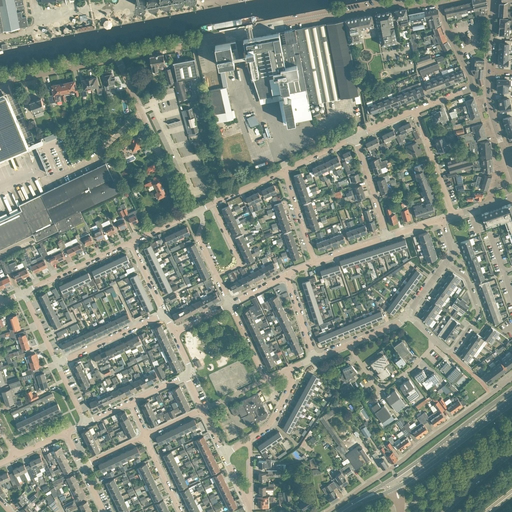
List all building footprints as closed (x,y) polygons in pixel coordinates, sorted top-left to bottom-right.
[(0,0),(0,28),(2,28),(18,25),(27,24),(22,0),(0,0)] [(485,0),(472,0),(473,2),(475,10),(487,7),(485,0)] [(499,3),(499,10),(508,11),(511,11),(511,0),(501,0),(502,2),(500,3),(499,3)] [(473,2),(465,3),(467,12),(474,11),(473,10),(475,10),(473,2)] [(465,3),(454,6),(456,15),(457,18),(460,17),(460,14),(467,12),(465,3)] [(454,6),(445,8),(447,17),(456,15),(454,6)] [(487,7),(475,10),(476,16),(476,17),(478,17),(487,17),(487,7)] [(407,15),(406,8),(394,10),(396,18),(396,19),(397,26),(398,26),(399,26),(401,26),(402,25),(402,24),(408,23),(408,24),(409,26),(412,25),(411,21),(410,21),(409,15),(407,15)] [(439,16),(437,9),(436,9),(424,11),(425,18),(422,18),(424,28),(425,30),(423,22),(429,21),(430,27),(433,26),(441,24),(439,16)] [(393,25),(392,20),(396,19),(396,18),(394,10),(391,11),(375,14),(372,15),(373,23),(377,22),(378,28),(382,27),(382,30),(378,31),(381,45),(397,42),(394,28),(390,28),(390,26),(393,25)] [(411,21),(412,25),(413,30),(424,28),(422,18),(425,18),(424,11),(419,12),(419,11),(417,11),(417,12),(415,13),(414,12),(413,12),(413,13),(409,14),(409,15),(410,21),(411,21)] [(369,29),(369,28),(374,27),(373,23),(372,15),(359,17),(345,20),(349,42),(349,43),(354,42),(358,41),(363,40),(361,30),(365,29),(366,30),(369,29)] [(499,23),(499,28),(509,28),(511,28),(511,20),(511,15),(508,15),(508,18),(500,18),(500,23),(499,23)] [(341,99),(341,98),(359,95),(358,90),(349,42),(345,20),(296,29),(310,103),(318,102),(318,103),(325,102),(324,101),(327,100),(329,100),(330,101),(337,100),(336,99),(338,99),(338,100),(341,99)] [(434,36),(444,33),(441,25),(433,28),(435,33),(423,37),(425,40),(432,38),(435,37),(434,36)] [(499,28),(499,35),(506,35),(506,36),(511,36),(511,33),(510,34),(508,34),(509,28),(499,28)] [(299,48),(296,34),(295,29),(244,39),(244,44),(253,77),(260,98),(261,104),(279,100),(284,123),(312,118),(309,102),(299,48)] [(439,43),(447,40),(444,33),(434,36),(435,37),(432,38),(433,41),(438,40),(438,41),(439,43)] [(239,61),(237,45),(236,40),(215,44),(223,87),(208,90),(209,95),(215,122),(226,120),(234,119),(227,87),(228,87),(224,64),(235,62),(239,61)] [(499,45),(499,48),(511,49),(511,40),(506,40),(505,40),(505,43),(499,43),(499,44),(499,45)] [(447,50),(451,47),(447,41),(444,42),(440,43),(436,46),(437,49),(435,49),(436,53),(439,52),(443,51),(447,50)] [(417,49),(413,50),(415,57),(420,56),(419,53),(421,53),(420,49),(417,49)] [(163,54),(150,56),(153,75),(159,73),(158,66),(165,64),(163,54)] [(418,64),(431,59),(430,54),(416,59),(418,64)] [(174,62),(174,63),(177,80),(182,79),(198,76),(194,59),(174,62)] [(471,59),(471,69),(483,70),(484,60),(471,59)] [(498,59),(498,65),(504,65),(503,68),(504,68),(505,68),(510,69),(511,60),(498,59)] [(462,69),(460,65),(453,68),(454,70),(454,69),(458,80),(465,78),(462,69)] [(170,68),(165,70),(169,85),(173,84),(173,82),(174,82),(174,81),(172,75),(172,74),(170,68)] [(452,83),(458,80),(454,69),(454,70),(448,72),(452,83)] [(471,69),(475,77),(478,77),(480,85),(483,84),(482,78),(483,77),(483,70),(471,69)] [(110,90),(110,89),(115,88),(114,80),(115,79),(114,77),(113,77),(112,70),(105,72),(105,75),(103,75),(105,85),(109,85),(110,90)] [(446,85),(452,83),(448,72),(442,74),(446,85)] [(440,87),(446,85),(442,74),(436,76),(440,87)] [(434,90),(440,87),(436,76),(430,79),(434,90)] [(497,79),(497,85),(511,85),(511,76),(507,76),(502,76),(502,79),(497,79)] [(103,92),(102,92),(102,87),(99,87),(96,77),(94,77),(89,78),(91,88),(96,87),(98,93),(103,92)] [(86,88),(91,88),(89,78),(85,79),(82,80),(84,88),(81,88),(82,96),(87,95),(86,88)] [(179,100),(183,99),(187,98),(182,79),(177,80),(175,81),(178,92),(177,92),(179,100)] [(428,92),(434,90),(430,79),(424,81),(428,92)] [(79,95),(79,94),(78,90),(76,90),(75,81),(67,82),(68,82),(70,94),(75,93),(75,96),(79,95)] [(65,95),(70,94),(68,82),(61,84),(59,84),(63,101),(66,100),(65,95)] [(425,93),(423,89),(420,82),(418,83),(418,85),(419,87),(415,88),(418,96),(425,93)] [(63,101),(59,84),(52,85),(54,94),(47,95),(50,103),(63,101)] [(414,84),(407,87),(411,98),(418,96),(415,88),(414,84)] [(496,86),(496,90),(497,90),(497,91),(504,91),(504,95),(510,94),(510,91),(508,91),(508,86),(511,86),(511,85),(497,85),(497,86),(496,86)] [(401,89),(400,89),(399,86),(398,87),(399,90),(399,92),(399,94),(396,96),(398,103),(405,101),(402,93),(401,89)] [(163,112),(180,108),(174,87),(162,90),(164,97),(167,96),(168,99),(162,101),(162,102),(160,102),(163,112)] [(405,101),(411,98),(407,87),(405,88),(405,90),(406,92),(402,93),(405,101)] [(398,103),(396,96),(394,92),(392,92),(392,93),(392,95),(393,97),(389,98),(392,106),(398,103)] [(0,158),(26,147),(27,149),(37,145),(36,142),(35,142),(27,145),(17,120),(6,93),(0,94),(0,158)] [(149,100),(156,98),(154,93),(147,95),(147,96),(142,98),(144,103),(149,102),(149,100)] [(392,106),(389,98),(388,94),(386,95),(386,97),(386,99),(382,101),(385,108),(392,106)] [(504,98),(498,99),(499,105),(511,102),(511,101),(511,97),(510,94),(504,95),(504,97),(504,98)] [(385,108),(382,101),(381,97),(379,97),(379,98),(379,100),(380,102),(376,103),(379,111),(385,108)] [(467,104),(456,108),(456,110),(476,104),(475,103),(474,97),(466,100),(467,104)] [(45,107),(43,102),(41,98),(30,102),(33,111),(34,111),(34,113),(46,109),(46,107),(45,107)] [(379,111),(376,103),(374,99),(372,100),(373,100),(372,102),(373,104),(366,107),(368,115),(379,111)] [(202,109),(201,107),(200,102),(195,104),(196,108),(193,109),(196,119),(196,120),(199,119),(199,117),(203,115),(203,114),(205,114),(204,109),(202,109)] [(511,102),(499,105),(500,111),(501,111),(506,110),(507,113),(511,112),(511,102)] [(476,104),(456,110),(457,113),(464,110),(465,114),(478,110),(476,106),(476,104)] [(200,133),(196,120),(196,119),(193,109),(193,107),(186,109),(182,111),(182,110),(181,111),(188,133),(189,138),(189,136),(196,134),(200,133)] [(463,115),(460,116),(460,118),(464,117),(469,116),(470,119),(472,119),(480,116),(479,112),(478,110),(465,114),(463,115)] [(150,113),(159,135),(163,133),(154,111),(150,113)] [(432,115),(431,115),(434,123),(438,121),(440,120),(442,125),(449,122),(445,112),(441,113),(440,111),(436,112),(436,111),(431,112),(432,115)] [(508,117),(503,118),(504,120),(503,121),(505,124),(511,121),(511,112),(507,113),(508,117)] [(254,114),(246,118),(250,126),(259,123),(254,114)] [(407,131),(408,131),(412,128),(410,122),(404,125),(407,131)] [(458,139),(454,141),(456,146),(460,145),(461,148),(467,146),(466,142),(473,140),(475,140),(481,138),(486,137),(482,122),(482,123),(478,124),(465,127),(466,132),(471,131),(471,132),(457,135),(458,139)] [(455,125),(452,125),(455,135),(464,133),(462,123),(455,125)] [(404,132),(407,131),(404,125),(399,127),(401,133),(398,134),(401,139),(402,141),(403,143),(404,143),(407,142),(407,141),(406,142),(404,138),(405,138),(404,136),(406,135),(404,132)] [(113,131),(110,127),(109,126),(101,130),(104,133),(107,136),(113,131)] [(396,136),(395,135),(393,130),(388,133),(391,139),(396,136)] [(440,137),(435,139),(437,145),(448,141),(450,140),(451,139),(450,137),(448,136),(447,137),(445,132),(439,134),(440,137)] [(385,141),(391,139),(388,133),(382,135),(385,141)] [(133,150),(139,147),(143,145),(141,141),(139,141),(138,138),(135,139),(134,137),(128,140),(129,140),(120,144),(122,149),(123,149),(126,147),(131,145),(133,150)] [(374,146),(380,144),(377,138),(371,140),(374,146)] [(376,150),(374,146),(371,140),(366,143),(369,149),(370,148),(372,152),(369,153),(370,156),(377,153),(376,150)] [(448,141),(437,145),(439,151),(444,149),(445,152),(451,150),(450,147),(447,148),(446,142),(448,141)] [(475,142),(470,143),(470,149),(470,150),(476,149),(476,151),(472,152),(472,156),(480,156),(480,158),(480,159),(481,159),(481,158),(492,158),(492,155),(491,148),(491,142),(490,141),(489,141),(485,141),(475,142)] [(413,155),(417,154),(422,152),(420,148),(418,148),(417,146),(418,145),(416,142),(406,146),(408,152),(411,151),(413,155)] [(343,154),(346,159),(352,156),(349,151),(343,154)] [(452,160),(447,162),(449,167),(464,162),(465,162),(472,160),(472,159),(471,155),(460,157),(458,158),(452,160)] [(341,163),(340,161),(337,156),(331,159),(335,166),(341,163)] [(386,160),(381,161),(380,158),(371,161),(373,167),(387,163),(389,162),(388,159),(386,160)] [(464,162),(449,167),(450,173),(452,172),(456,171),(471,167),(472,167),(482,166),(492,165),(492,163),(492,158),(481,158),(481,159),(480,159),(472,160),(465,162),(464,162)] [(328,169),(329,169),(335,166),(331,159),(325,162),(328,169)] [(322,172),(328,170),(328,169),(325,162),(318,165),(322,172)] [(80,210),(84,209),(122,190),(119,183),(116,184),(106,163),(20,204),(22,209),(0,219),(0,248),(33,233),(37,240),(58,230),(60,233),(85,220),(80,210)] [(381,168),(383,167),(388,166),(387,163),(373,167),(375,174),(382,172),(381,168)] [(425,176),(423,170),(427,169),(424,163),(414,166),(416,172),(415,173),(417,179),(418,179),(420,184),(423,190),(421,191),(424,197),(425,196),(427,202),(438,198),(435,192),(431,194),(429,188),(433,187),(432,183),(430,183),(429,181),(428,179),(430,179),(429,174),(425,176)] [(145,168),(147,174),(156,170),(154,164),(145,168)] [(316,175),(322,172),(318,165),(312,168),(316,175)] [(128,169),(122,172),(123,172),(121,173),(123,177),(130,173),(128,169)] [(350,183),(355,181),(360,180),(358,173),(355,174),(353,170),(350,171),(347,172),(350,183)] [(303,179),(303,178),(301,173),(294,175),(296,182),(303,179)] [(395,181),(394,178),(390,180),(388,174),(387,174),(379,177),(379,179),(377,180),(379,186),(387,184),(391,183),(395,181)] [(150,190),(156,187),(158,191),(156,192),(158,198),(166,194),(157,175),(153,177),(154,179),(144,184),(146,188),(146,187),(148,186),(150,190)] [(488,176),(484,175),(483,177),(478,176),(476,180),(489,184),(492,176),(488,175),(488,176)] [(298,188),(306,186),(303,179),(296,182),(298,188)] [(488,190),(489,184),(476,180),(476,181),(471,182),(471,185),(480,187),(488,190)] [(268,187),(271,194),(277,192),(274,184),(268,187)] [(381,193),(386,191),(389,190),(387,184),(379,186),(381,193)] [(344,197),(363,191),(361,185),(352,188),(353,191),(346,193),(343,194),(344,197)] [(300,195),(308,192),(306,186),(298,188),(300,195)] [(265,197),(271,194),(268,187),(262,190),(265,197)] [(342,197),(340,191),(334,193),(336,199),(342,197)] [(358,200),(361,199),(365,197),(363,191),(344,197),(345,200),(353,197),(357,196),(358,200)] [(255,202),(261,199),(258,192),(252,195),(255,202)] [(303,202),(307,200),(310,199),(308,192),(300,195),(303,202)] [(473,192),(473,197),(467,197),(466,201),(477,201),(477,200),(481,200),(481,197),(483,197),(483,192),(474,192),(473,192)] [(255,202),(252,195),(246,197),(249,204),(253,203),(254,206),(257,205),(255,202)] [(276,211),(284,208),(282,202),(274,204),(276,211)] [(306,210),(313,208),(311,202),(303,204),(306,210)] [(429,214),(429,212),(435,211),(434,209),(436,208),(434,202),(426,205),(426,206),(421,208),(419,204),(413,206),(416,216),(422,215),(423,216),(429,214)] [(505,220),(509,233),(510,232),(511,231),(511,202),(504,206),(482,214),(486,227),(505,220)] [(404,207),(403,203),(399,204),(401,208),(401,210),(404,221),(411,220),(407,207),(404,208),(404,207)] [(231,209),(229,205),(222,209),(225,215),(232,211),(235,210),(234,207),(231,209)] [(278,218),(286,215),(284,208),(276,211),(278,218)] [(308,217),(315,215),(313,208),(306,210),(308,217)] [(369,210),(368,208),(364,209),(365,211),(368,222),(367,223),(368,226),(369,226),(370,230),(376,228),(374,221),(372,221),(369,210)] [(397,222),(395,217),(394,214),(392,215),(390,208),(386,209),(390,224),(397,222)] [(228,221),(235,218),(233,214),(232,211),(225,215),(228,221)] [(139,221),(136,216),(134,212),(128,215),(132,224),(139,221)] [(281,224),(288,222),(286,215),(278,218),(281,224)] [(310,224),(318,222),(315,215),(308,217),(310,224)] [(127,226),(125,221),(123,217),(120,219),(114,221),(116,225),(118,224),(121,229),(127,226)] [(231,228),(238,224),(235,218),(228,221),(231,228)] [(91,230),(88,223),(87,223),(86,221),(83,222),(88,232),(91,230)] [(103,226),(101,222),(96,224),(99,228),(97,229),(94,231),(98,240),(105,237),(102,230),(104,229),(103,226)] [(116,231),(114,227),(112,222),(103,226),(104,229),(105,231),(107,229),(109,234),(116,231)] [(283,231),(286,230),(290,228),(288,222),(281,224),(283,231)] [(312,230),(317,229),(320,228),(318,222),(310,224),(312,230)] [(241,230),(239,227),(243,226),(242,223),(238,224),(231,228),(234,234),(241,230)] [(367,232),(366,228),(365,225),(358,227),(361,235),(367,232)] [(184,236),(190,233),(187,226),(181,229),(184,236)] [(355,237),(361,235),(358,227),(352,229),(355,237)] [(186,238),(184,236),(181,229),(176,231),(179,238),(181,237),(183,240),(186,238)] [(349,239),(355,237),(352,229),(346,232),(349,239)] [(174,241),(179,238),(176,231),(170,234),(174,241)] [(286,239),(293,237),(291,231),(284,233),(286,239)] [(429,236),(428,232),(419,235),(421,240),(421,243),(423,247),(432,244),(431,241),(432,241),(430,236),(429,236)] [(83,242),(80,237),(78,233),(75,235),(77,239),(75,242),(72,243),(73,246),(76,252),(83,249),(80,243),(83,242)] [(93,242),(91,237),(89,233),(80,237),(83,242),(85,241),(87,245),(93,242)] [(339,243),(345,241),(342,233),(336,235),(339,243)] [(168,243),(174,241),(170,234),(165,236),(168,243)] [(238,244),(249,239),(248,236),(244,237),(243,234),(235,238),(238,244)] [(333,245),(339,243),(336,235),(330,238),(333,245)] [(288,246),(296,244),(293,237),(286,239),(288,246)] [(45,241),(49,239),(48,238),(39,242),(43,250),(43,251),(46,258),(49,256),(52,264),(59,261),(56,254),(54,252),(52,253),(48,254),(43,242),(45,241)] [(325,248),(333,245),(330,238),(323,240),(325,248)] [(63,240),(62,239),(60,240),(61,241),(60,241),(65,250),(67,249),(70,255),(76,252),(73,246),(72,243),(66,246),(63,240)] [(248,247),(247,243),(250,241),(249,239),(238,244),(241,250),(248,247)] [(408,250),(405,239),(399,241),(401,248),(404,247),(406,251),(408,250)] [(463,248),(472,245),(470,239),(461,242),(463,248)] [(323,240),(320,241),(316,243),(319,250),(325,248),(323,240)] [(62,251),(65,250),(60,241),(58,243),(61,249),(57,250),(57,251),(54,252),(56,254),(59,261),(65,258),(62,251)] [(158,245),(156,241),(150,243),(150,245),(144,248),(147,254),(154,250),(152,247),(158,245)] [(401,248),(399,241),(393,243),(395,250),(396,250),(399,249),(400,253),(403,252),(401,248)] [(191,252),(197,248),(195,243),(186,247),(188,250),(189,249),(191,252)] [(395,250),(393,243),(387,245),(389,252),(390,252),(393,251),(394,254),(397,254),(396,250),(395,250)] [(290,253),(298,251),(296,244),(288,246),(290,253)] [(433,249),(433,248),(432,244),(423,247),(423,249),(425,254),(426,256),(427,261),(428,264),(430,263),(430,262),(434,261),(433,260),(436,259),(435,254),(436,254),(435,249),(433,249)] [(389,252),(387,245),(381,247),(384,254),(387,253),(388,256),(391,255),(390,252),(389,252)] [(472,245),(463,248),(465,254),(474,250),(472,245)] [(244,257),(252,253),(248,247),(241,250),(244,257)] [(384,254),(381,247),(376,248),(378,256),(381,255),(382,258),(385,257),(384,254)] [(41,269),(38,263),(36,258),(31,260),(26,248),(22,250),(24,255),(25,259),(28,265),(31,264),(34,272),(41,269)] [(157,248),(154,250),(147,254),(149,259),(156,256),(155,253),(158,251),(157,248)] [(192,258),(200,254),(197,248),(191,252),(192,254),(190,255),(192,258)] [(378,256),(376,248),(370,250),(372,258),(372,257),(372,258),(375,257),(376,260),(379,259),(378,256)] [(372,258),(370,250),(364,252),(366,259),(369,258),(371,262),(373,261),(372,258),(372,257),(372,258)] [(474,250),(465,254),(467,259),(468,259),(476,256),(474,250)] [(44,259),(46,258),(43,251),(41,253),(42,254),(38,256),(40,259),(39,259),(40,261),(38,263),(41,269),(47,266),(44,259)] [(290,253),(291,255),(292,259),(300,257),(298,251),(290,253)] [(366,259),(364,252),(358,254),(360,261),(361,261),(364,260),(365,264),(368,263),(366,259)] [(247,263),(252,261),(254,259),(252,253),(244,257),(247,263)] [(126,254),(120,257),(124,264),(127,263),(130,268),(134,266),(131,260),(129,261),(126,254)] [(159,254),(156,256),(149,259),(152,265),(159,262),(159,261),(157,258),(161,257),(159,254)] [(196,262),(202,259),(200,254),(192,258),(193,261),(194,260),(196,262)] [(360,261),(358,254),(352,256),(354,263),(355,263),(358,262),(359,266),(362,265),(361,261),(360,261)] [(23,277),(29,274),(26,268),(29,267),(28,265),(25,259),(24,255),(21,256),(23,260),(22,261),(23,262),(17,265),(23,277)] [(273,262),(270,263),(269,261),(270,261),(267,255),(264,257),(271,272),(277,269),(276,269),(280,267),(277,262),(274,264),(273,262)] [(476,256),(468,259),(470,265),(479,261),(476,255),(476,256)] [(354,263),(352,256),(346,258),(348,265),(349,265),(352,264),(353,268),(356,267),(355,263),(354,263)] [(124,264),(120,257),(115,260),(118,267),(118,266),(121,265),(123,268),(126,267),(124,264)] [(266,275),(271,272),(264,257),(261,259),(264,263),(261,265),(262,268),(266,275)] [(348,265),(346,258),(340,260),(342,267),(346,266),(347,270),(350,269),(349,265),(348,265)] [(197,269),(205,265),(202,259),(196,262),(197,265),(195,266),(197,269)] [(118,267),(115,260),(109,262),(112,269),(116,268),(117,271),(120,270),(118,266),(118,267)] [(162,260),(159,261),(159,262),(152,265),(155,270),(162,267),(160,264),(163,262),(162,260)] [(479,261),(470,265),(472,270),(481,267),(479,261)] [(112,269),(109,262),(104,265),(107,272),(108,275),(111,274),(109,271),(112,269)] [(23,277),(17,265),(17,264),(10,267),(9,264),(7,265),(9,271),(12,270),(17,280),(23,277)] [(261,278),(254,265),(253,264),(251,265),(255,272),(251,274),(255,280),(261,278)] [(262,268),(259,269),(256,264),(254,265),(261,278),(266,275),(262,268)] [(342,275),(339,264),(332,266),(335,273),(338,272),(339,276),(342,275)] [(107,272),(104,265),(98,268),(101,274),(101,275),(103,278),(105,277),(104,273),(107,272)] [(201,273),(208,270),(205,265),(197,269),(198,272),(200,271),(201,273)] [(335,273),(332,266),(327,268),(329,275),(332,274),(333,278),(336,277),(335,273)] [(163,270),(162,267),(155,270),(157,276),(164,273),(168,271),(166,269),(163,270)] [(250,283),(242,269),(241,267),(239,268),(244,277),(241,279),(245,286),(250,283)] [(419,279),(423,274),(414,267),(412,269),(415,271),(413,274),(419,279)] [(481,267),(472,270),(474,276),(483,273),(481,267)] [(101,274),(98,268),(92,270),(95,277),(94,277),(97,283),(101,282),(98,276),(101,275),(101,274)] [(255,280),(251,274),(248,275),(245,268),(242,269),(250,283),(255,280)] [(329,275),(327,268),(320,270),(323,277),(327,276),(328,280),(330,279),(329,275)] [(202,280),(210,276),(208,270),(201,273),(202,276),(200,277),(202,280)] [(239,275),(237,277),(233,271),(231,272),(240,289),(245,286),(241,279),(239,275)] [(88,272),(82,275),(85,282),(86,282),(89,280),(91,286),(95,284),(92,278),(91,279),(88,272)] [(234,292),(240,289),(231,272),(228,273),(233,283),(228,285),(231,290),(232,289),(234,292)] [(419,279),(413,274),(410,272),(408,274),(411,276),(409,279),(410,279),(409,279),(415,284),(419,279)] [(457,284),(457,283),(461,278),(453,272),(450,276),(449,275),(447,277),(457,284)] [(166,276),(164,273),(157,276),(160,281),(167,278),(167,279),(170,277),(169,274),(166,276)] [(483,273),(474,276),(476,282),(485,279),(483,273)] [(12,283),(9,278),(7,274),(1,277),(2,279),(5,286),(12,283)] [(130,275),(124,278),(126,282),(132,280),(133,283),(140,280),(137,274),(131,277),(130,275)] [(85,282),(82,275),(77,278),(80,285),(80,284),(83,283),(85,286),(87,285),(86,282),(85,282)] [(310,283),(316,281),(315,276),(308,278),(309,280),(302,282),(304,288),(311,286),(310,283)] [(415,284),(409,279),(410,279),(409,279),(406,277),(405,279),(408,281),(406,284),(412,289),(415,284)] [(453,290),(456,285),(457,284),(447,277),(446,279),(447,280),(445,284),(453,290)] [(80,285),(77,278),(71,280),(74,287),(78,286),(79,289),(82,288),(80,284),(80,285)] [(168,281),(167,279),(167,278),(160,281),(163,287),(170,284),(173,283),(172,280),(168,281)] [(74,287),(71,280),(66,283),(69,290),(68,290),(70,293),(73,292),(71,289),(74,287)] [(143,285),(140,280),(133,283),(130,284),(131,287),(134,285),(136,288),(143,285)] [(491,288),(491,287),(489,281),(479,285),(481,289),(479,289),(480,292),(491,288)] [(412,289),(406,284),(403,282),(401,284),(404,286),(402,289),(408,294),(412,289)] [(69,290),(66,283),(60,286),(63,292),(61,293),(64,299),(68,297),(66,291),(68,290),(69,290)] [(171,287),(170,284),(163,287),(165,293),(172,290),(172,291),(178,288),(177,284),(171,287)] [(313,291),(312,288),(316,287),(315,284),(311,286),(304,288),(306,294),(313,292),(313,291)] [(449,295),(453,290),(445,284),(442,287),(441,286),(439,288),(449,295)] [(145,291),(143,285),(136,288),(132,290),(134,292),(137,291),(138,294),(145,291)] [(408,294),(402,289),(399,287),(397,289),(400,291),(398,294),(404,298),(408,294)] [(445,301),(448,296),(449,295),(439,288),(438,290),(439,292),(437,295),(445,301)] [(491,288),(480,292),(481,295),(482,294),(484,298),(493,294),(491,289),(491,288)] [(210,295),(208,291),(208,289),(205,290),(207,294),(206,294),(207,296),(205,297),(209,305),(214,302),(210,295)] [(216,292),(213,293),(212,289),(208,291),(210,295),(214,302),(216,301),(216,302),(221,300),(219,296),(218,296),(216,292)] [(315,297),(314,294),(318,293),(317,290),(313,291),(313,292),(306,294),(308,300),(315,298),(315,297)] [(47,295),(49,294),(47,291),(39,295),(42,301),(48,298),(47,295)] [(148,296),(145,291),(138,294),(140,297),(137,299),(138,301),(141,300),(141,299),(148,296)] [(205,297),(202,299),(198,291),(195,292),(203,307),(209,305),(205,297)] [(198,310),(203,307),(195,292),(193,294),(197,301),(194,303),(198,310)] [(404,298),(398,294),(395,292),(394,294),(397,296),(395,299),(401,303),(404,298)] [(493,294),(484,298),(485,302),(483,302),(484,305),(496,301),(495,300),(493,294)] [(193,313),(189,306),(188,304),(186,300),(183,295),(181,296),(187,307),(184,308),(187,316),(193,313)] [(445,301),(437,295),(434,298),(433,297),(431,300),(432,301),(432,300),(441,306),(445,301)] [(135,298),(134,296),(126,300),(127,303),(128,305),(131,304),(130,302),(129,301),(135,298)] [(151,302),(148,296),(141,299),(141,300),(143,303),(139,304),(141,307),(144,305),(151,302)] [(174,303),(173,301),(170,296),(165,299),(166,302),(169,300),(171,304),(174,303)] [(272,305),(280,301),(277,296),(270,299),(271,302),(266,305),(265,302),(261,303),(263,309),(266,308),(272,305)] [(317,303),(316,300),(320,299),(319,296),(315,297),(315,298),(308,300),(310,306),(317,304),(317,303)] [(75,302),(73,298),(72,297),(70,298),(71,301),(66,303),(67,305),(75,302)] [(401,303),(395,299),(392,297),(390,299),(393,301),(391,304),(397,308),(401,303)] [(44,306),(53,302),(51,300),(49,300),(48,298),(42,301),(44,306)] [(451,306),(456,309),(457,310),(464,300),(462,299),(461,300),(457,298),(451,306)] [(442,307),(441,306),(432,300),(432,301),(431,303),(432,304),(430,307),(438,313),(441,308),(442,307)] [(457,310),(458,311),(463,314),(469,306),(465,303),(466,302),(464,300),(457,310)] [(274,310),(282,307),(280,301),(272,305),(266,308),(266,309),(268,309),(268,310),(273,307),(274,310)] [(498,307),(496,302),(496,301),(484,305),(485,308),(487,307),(488,311),(498,307)] [(47,312),(53,309),(52,306),(54,305),(53,302),(44,306),(47,312)] [(153,308),(151,302),(144,305),(145,308),(140,311),(140,312),(142,315),(148,312),(147,311),(153,308)] [(319,309),(318,306),(322,305),(321,302),(317,303),(317,304),(310,306),(312,311),(319,309)] [(193,313),(198,310),(194,303),(189,306),(193,313)] [(397,308),(391,304),(389,307),(384,303),(381,307),(386,311),(387,310),(393,314),(397,308)] [(187,316),(184,308),(182,305),(177,308),(178,311),(182,319),(187,316)] [(245,318),(259,311),(261,310),(259,305),(255,306),(256,309),(251,312),(250,309),(242,312),(245,318)] [(277,316),(285,312),(282,307),(274,310),(273,311),(272,311),(274,314),(271,316),(272,318),(275,317),(277,316)] [(384,317),(380,307),(377,308),(378,311),(375,313),(378,320),(384,317)] [(434,319),(434,318),(438,313),(430,307),(427,310),(426,309),(424,312),(434,319)] [(498,307),(488,311),(490,315),(488,315),(489,318),(500,314),(500,313),(498,307)] [(177,321),(182,319),(178,311),(177,308),(174,309),(176,313),(173,314),(177,321)] [(321,315),(320,312),(323,311),(322,308),(319,309),(312,311),(314,317),(321,315),(320,315),(321,315)] [(49,317),(58,313),(56,310),(55,311),(53,309),(47,312),(49,317)] [(378,320),(375,313),(374,309),(371,310),(373,314),(370,315),(373,322),(378,320)] [(131,320),(129,315),(127,311),(121,314),(125,322),(131,320)] [(259,314),(258,313),(259,312),(259,311),(245,318),(247,323),(255,320),(253,317),(259,314)] [(280,321),(287,318),(285,312),(277,316),(280,321)] [(373,322),(370,315),(368,312),(365,313),(367,316),(364,317),(367,324),(373,322)] [(428,326),(429,325),(433,319),(434,319),(424,312),(423,314),(424,315),(421,318),(426,322),(425,323),(428,326)] [(52,323),(59,319),(57,317),(59,316),(58,313),(49,317),(52,323)] [(120,325),(125,322),(121,314),(116,316),(120,325)] [(323,321),(322,318),(325,317),(324,314),(321,315),(320,315),(321,315),(314,317),(316,324),(323,321)] [(367,324),(364,317),(362,314),(360,315),(361,319),(358,320),(361,327),(367,324)] [(503,321),(501,315),(500,314),(489,318),(490,321),(492,320),(493,324),(503,321)] [(9,324),(11,324),(19,321),(16,315),(7,318),(9,324)] [(114,327),(120,325),(116,316),(113,318),(110,319),(114,327)] [(361,327),(358,320),(357,316),(354,318),(355,321),(353,322),(353,323),(355,329),(361,327)] [(451,317),(447,322),(446,322),(455,328),(457,325),(459,326),(460,324),(451,317)] [(262,320),(259,321),(258,318),(255,320),(247,323),(250,329),(259,324),(263,322),(264,322),(267,321),(266,320),(262,321),(262,320)] [(277,329),(290,323),(287,318),(280,321),(281,324),(276,327),(277,329)] [(55,328),(63,324),(62,321),(60,322),(59,319),(52,323),(55,328)] [(109,330),(114,327),(110,319),(108,320),(105,322),(109,330)] [(355,329),(353,323),(353,322),(351,319),(348,320),(350,323),(349,324),(347,325),(350,332),(355,329)] [(10,331),(16,329),(21,328),(19,321),(11,324),(13,328),(9,328),(10,331)] [(350,332),(347,325),(345,321),(343,322),(344,326),(341,327),(344,334),(350,332)] [(103,333),(109,330),(105,322),(102,323),(103,325),(100,326),(103,333)] [(328,328),(327,325),(326,322),(320,325),(322,331),(326,329),(328,328)] [(455,328),(446,322),(446,323),(442,328),(452,335),(454,333),(452,332),(455,328)] [(285,332),(293,328),(290,323),(277,329),(276,329),(277,332),(281,330),(283,333),(285,332)] [(344,334),(341,327),(340,323),(337,325),(338,328),(335,329),(336,330),(335,330),(338,336),(344,334)] [(153,335),(164,330),(161,324),(154,328),(155,331),(150,334),(151,336),(153,335)] [(252,334),(260,331),(258,327),(260,327),(259,324),(250,329),(252,334)] [(103,333),(100,326),(98,327),(97,325),(94,327),(98,335),(103,333)] [(338,336),(335,330),(336,330),(335,329),(334,326),(331,327),(333,330),(330,332),(333,339),(338,336)] [(93,338),(98,335),(94,327),(91,328),(92,330),(89,331),(93,338)] [(495,338),(496,338),(500,333),(491,327),(489,330),(487,329),(486,331),(495,338)] [(279,342),(295,334),(293,328),(285,332),(286,335),(281,337),(281,338),(278,339),(279,342)] [(330,332),(328,328),(326,329),(327,333),(324,334),(327,341),(333,339),(330,332)] [(452,335),(442,328),(439,333),(437,335),(441,338),(442,337),(446,340),(449,336),(451,337),(452,335)] [(159,339),(166,335),(164,330),(153,335),(154,338),(157,336),(159,339)] [(327,341),(324,334),(321,336),(318,330),(314,332),(317,338),(318,337),(321,344),(327,341)] [(93,338),(89,331),(87,332),(86,331),(83,332),(87,340),(93,338)] [(255,339),(268,333),(267,331),(261,334),(260,331),(252,334),(255,339)] [(483,338),(485,339),(491,344),(495,339),(495,338),(486,331),(484,334),(486,335),(483,338)] [(82,343),(87,340),(83,332),(80,333),(78,334),(82,343)] [(145,333),(145,332),(139,334),(142,340),(143,340),(145,339),(149,337),(147,332),(145,333)] [(264,338),(271,335),(270,332),(268,333),(255,339),(257,345),(265,341),(264,338)] [(21,343),(28,341),(26,334),(19,336),(18,333),(10,335),(5,337),(6,339),(10,338),(10,339),(15,338),(16,340),(19,339),(21,343)] [(485,339),(483,338),(477,333),(474,337),(473,336),(471,338),(481,345),(485,339)] [(76,345),(82,343),(78,334),(75,336),(72,337),(76,345)] [(290,343),(298,339),(295,334),(279,342),(280,342),(283,341),(283,342),(289,340),(290,343)] [(141,342),(140,340),(138,335),(133,338),(136,345),(141,342)] [(153,348),(157,346),(169,341),(166,335),(159,339),(160,342),(152,346),(153,348)] [(71,348),(76,345),(72,337),(69,338),(70,340),(68,341),(71,348)] [(137,348),(136,345),(133,338),(127,341),(130,347),(132,350),(137,348)] [(471,341),(469,345),(477,351),(481,345),(471,338),(470,340),(471,341)] [(293,348),(300,345),(298,339),(290,343),(293,348)] [(394,358),(400,366),(402,365),(404,364),(403,364),(405,362),(405,361),(408,359),(410,358),(409,357),(413,355),(402,340),(394,346),(400,354),(394,358)] [(19,351),(25,349),(30,347),(28,341),(21,343),(17,344),(19,351)] [(71,348),(68,341),(65,342),(64,341),(61,342),(65,350),(71,348)] [(125,350),(130,347),(127,341),(122,343),(125,350)] [(164,350),(171,346),(169,341),(157,346),(160,351),(164,350)] [(272,342),(266,344),(265,341),(257,345),(260,350),(268,347),(273,344),(272,342)] [(120,352),(125,350),(122,343),(116,346),(120,352)] [(303,350),(300,345),(293,348),(291,349),(287,351),(288,353),(294,351),(295,354),(298,352),(299,355),(304,353),(303,350)] [(477,351),(469,345),(466,348),(465,347),(463,349),(473,356),(473,355),(477,351)] [(114,355),(120,352),(116,346),(111,348),(114,355)] [(166,355),(174,352),(171,346),(164,350),(166,355)] [(263,356),(270,352),(268,347),(260,350),(263,356)] [(109,358),(114,355),(111,348),(105,351),(109,358)] [(467,364),(472,357),(473,356),(463,349),(461,351),(463,352),(460,356),(465,359),(464,361),(467,364)] [(103,360),(109,358),(105,351),(100,353),(103,360)] [(265,361),(278,355),(282,353),(281,351),(274,354),(272,351),(270,352),(263,356),(265,361)] [(169,361),(176,357),(174,352),(166,355),(169,361)] [(30,362),(37,360),(35,353),(24,356),(25,359),(29,358),(30,362)] [(98,363),(103,360),(100,353),(94,356),(98,363)] [(372,366),(374,368),(375,368),(378,372),(377,373),(382,379),(390,373),(386,367),(385,367),(384,366),(389,363),(387,359),(383,354),(370,363),(372,366)] [(278,355),(265,361),(268,367),(275,363),(274,360),(279,358),(278,355)] [(507,357),(506,355),(501,359),(504,362),(508,368),(511,365),(511,363),(507,357)] [(135,363),(137,361),(134,356),(129,358),(130,361),(132,364),(135,363)] [(168,368),(171,366),(179,362),(176,357),(169,361),(170,364),(167,365),(168,368)] [(32,369),(38,367),(39,367),(37,360),(30,362),(27,363),(28,367),(28,369),(25,370),(26,371),(23,372),(23,374),(26,373),(27,374),(31,373),(33,372),(32,369)] [(84,368),(83,365),(81,362),(73,366),(76,372),(84,368)] [(171,366),(174,372),(179,369),(179,370),(183,369),(181,364),(180,364),(179,362),(171,366)] [(452,381),(457,374),(461,371),(456,366),(454,368),(447,362),(440,369),(448,375),(447,376),(452,381)] [(506,370),(500,362),(496,365),(502,373),(506,370)] [(343,393),(349,389),(353,386),(350,382),(351,381),(349,378),(357,372),(353,367),(348,364),(348,363),(346,367),(343,369),(344,371),(341,376),(341,377),(341,378),(341,379),(342,379),(344,380),(344,381),(344,382),(343,381),(341,385),(342,387),(340,389),(343,393)] [(495,364),(490,367),(491,368),(492,368),(498,376),(502,373),(496,365),(495,364)] [(149,372),(146,367),(144,368),(146,373),(143,374),(144,376),(148,384),(153,381),(150,374),(149,372)] [(87,373),(85,370),(84,368),(76,372),(78,377),(87,373)] [(492,368),(491,368),(487,372),(493,380),(498,376),(492,368)] [(414,376),(417,380),(418,381),(421,380),(427,388),(439,379),(434,372),(429,376),(428,374),(426,375),(422,370),(414,376)] [(124,375),(122,372),(122,371),(118,373),(120,377),(121,377),(126,385),(123,387),(126,394),(132,392),(125,379),(126,378),(124,375)] [(159,379),(157,374),(155,371),(150,374),(153,381),(159,379)] [(39,381),(46,379),(44,372),(33,376),(34,378),(38,377),(39,381)] [(493,380),(487,372),(483,375),(482,377),(481,376),(481,377),(485,381),(486,380),(485,380),(486,379),(489,383),(493,380)] [(81,383),(87,379),(86,377),(88,376),(87,373),(78,377),(81,383)] [(144,376),(141,378),(139,373),(136,374),(142,387),(148,384),(144,376)] [(137,389),(142,387),(136,374),(134,375),(136,380),(133,382),(137,389)] [(323,379),(313,374),(310,379),(316,383),(318,380),(321,382),(323,379)] [(19,377),(8,380),(10,385),(22,381),(21,378),(19,377)] [(133,382),(131,383),(128,377),(126,378),(125,379),(132,392),(137,389),(133,382)] [(37,389),(43,387),(48,386),(46,379),(39,381),(34,383),(37,389)] [(92,384),(90,381),(89,382),(87,379),(81,383),(83,388),(92,384)] [(320,385),(316,383),(310,379),(307,385),(314,388),(315,385),(318,387),(320,385)] [(418,392),(409,379),(406,382),(405,381),(403,383),(404,383),(400,386),(411,401),(416,396),(420,394),(418,392)] [(107,390),(106,387),(103,382),(101,383),(104,389),(110,402),(115,399),(111,390),(110,390),(110,389),(107,390)] [(114,382),(111,383),(114,388),(111,390),(115,399),(121,397),(117,389),(115,384),(114,382)] [(317,390),(314,388),(307,385),(304,390),(311,394),(312,391),(315,393),(317,390)] [(441,387),(446,393),(450,390),(444,385),(441,387)] [(175,395),(182,391),(180,386),(172,389),(175,395)] [(121,397),(126,394),(123,387),(117,389),(121,397)] [(4,398),(12,395),(10,389),(2,391),(2,392),(4,398)] [(110,402),(104,389),(101,390),(104,396),(101,397),(104,404),(110,402)] [(39,397),(37,393),(33,394),(31,390),(27,392),(31,401),(39,397)] [(312,398),(314,395),(311,394),(304,390),(301,395),(308,399),(309,396),(312,398)] [(406,404),(398,394),(395,390),(390,393),(387,395),(388,396),(388,397),(387,398),(396,411),(406,404)] [(101,397),(98,398),(95,391),(92,392),(94,397),(99,407),(104,404),(101,397)] [(177,400),(185,397),(182,391),(175,395),(177,400)] [(256,420),(257,422),(266,418),(268,413),(264,404),(265,404),(264,403),(264,404),(263,402),(263,401),(262,402),(258,393),(242,400),(243,402),(249,414),(252,412),(256,420)] [(6,405),(11,403),(14,402),(12,395),(4,398),(6,404),(6,405)] [(309,403),(311,401),(308,399),(301,395),(298,401),(305,404),(306,402),(309,403)] [(93,410),(99,407),(94,397),(92,399),(93,401),(90,402),(93,410)] [(175,408),(187,402),(185,397),(177,400),(179,403),(173,406),(172,406),(171,408),(172,409),(174,408),(175,408)] [(452,401),(457,409),(463,405),(457,397),(453,400),(452,401)] [(425,399),(416,406),(418,408),(427,402),(425,399)] [(457,409),(452,401),(446,405),(442,399),(438,401),(444,409),(448,407),(452,413),(457,409)] [(156,401),(150,404),(149,401),(141,404),(144,410),(157,404),(156,401)] [(308,406),(305,404),(298,401),(295,406),(302,410),(303,407),(307,409),(308,406)] [(332,409),(319,418),(338,445),(346,455),(350,451),(327,420),(343,408),(338,401),(335,403),(335,402),(330,405),(332,409)] [(377,403),(376,401),(372,404),(373,406),(372,406),(375,411),(375,412),(382,421),(391,415),(387,409),(384,405),(381,407),(378,402),(377,403)] [(441,412),(444,409),(438,401),(433,404),(437,409),(433,412),(436,415),(440,422),(446,418),(441,412)] [(190,408),(187,402),(175,408),(174,408),(172,409),(168,411),(172,418),(176,416),(175,413),(180,410),(179,409),(181,408),(183,411),(190,408)] [(256,420),(252,412),(249,414),(243,402),(231,408),(234,415),(236,414),(235,412),(237,411),(236,410),(238,409),(242,417),(241,417),(241,418),(243,417),(247,424),(246,423),(255,419),(256,420)] [(52,406),(55,413),(61,410),(58,403),(52,406)] [(152,409),(158,406),(157,404),(144,410),(146,415),(154,412),(152,409)] [(49,415),(55,413),(52,406),(46,409),(49,415)] [(305,412),(302,410),(295,406),(292,412),(299,415),(300,412),(304,414),(305,412)] [(43,418),(49,415),(46,409),(40,412),(43,418)] [(37,421),(43,418),(40,412),(34,415),(37,421)] [(115,424),(121,421),(128,418),(125,412),(118,415),(119,417),(113,420),(115,424)] [(161,412),(155,415),(154,412),(146,415),(149,421),(160,416),(162,415),(161,412)] [(302,417),(299,415),(292,412),(289,417),(296,421),(297,418),(301,420),(302,417)] [(422,414),(420,412),(418,413),(418,414),(417,415),(418,417),(417,417),(421,423),(417,426),(423,434),(428,430),(424,424),(427,422),(422,414)] [(430,419),(425,412),(422,414),(427,422),(430,419)] [(31,424),(37,421),(34,415),(28,417),(31,424)] [(435,426),(440,422),(436,415),(430,419),(435,426)] [(157,419),(161,418),(160,416),(149,421),(151,426),(159,423),(157,419)] [(25,427),(31,424),(28,417),(22,420),(25,427)] [(299,422),(296,421),(289,417),(286,422),(293,426),(294,423),(298,425),(299,422)] [(405,422),(401,417),(398,418),(399,419),(399,418),(410,434),(413,432),(417,438),(423,434),(417,426),(416,425),(411,428),(409,426),(410,425),(408,422),(405,424),(404,423),(405,422)] [(123,426),(130,422),(128,418),(121,421),(123,426)] [(406,436),(410,434),(399,418),(399,419),(396,421),(402,430),(404,433),(399,437),(399,438),(406,446),(411,443),(406,436)] [(192,429),(193,428),(198,426),(194,419),(188,422),(192,429)] [(19,429),(25,427),(22,420),(16,423),(19,429)] [(126,431),(133,428),(130,422),(123,426),(126,431)] [(185,432),(186,432),(192,429),(188,422),(182,425),(185,432)] [(296,428),(293,426),(286,422),(283,428),(290,432),(292,429),(295,430),(296,428)] [(179,435),(181,434),(185,432),(182,425),(175,428),(179,435)] [(372,434),(366,426),(361,429),(366,438),(372,434)] [(95,433),(95,432),(93,427),(86,430),(85,429),(80,431),(83,436),(84,436),(85,438),(95,433)] [(133,428),(126,431),(128,437),(136,433),(133,428)] [(172,438),(173,438),(179,435),(175,428),(169,431),(172,438)] [(95,440),(98,438),(96,436),(99,434),(98,431),(95,432),(95,433),(85,438),(87,443),(95,439),(95,440)] [(165,441),(171,438),(172,438),(169,431),(162,434),(165,441)] [(279,431),(274,434),(278,441),(281,439),(283,442),(285,440),(279,431)] [(160,444),(165,441),(162,434),(156,437),(160,444)] [(280,444),(278,441),(274,434),(269,438),(273,444),(276,442),(278,445),(280,444)] [(198,445),(206,442),(203,436),(196,440),(198,445)] [(393,439),(391,436),(388,438),(393,446),(396,444),(397,446),(400,450),(406,446),(399,438),(394,442),(392,439),(393,439)] [(273,444),(269,438),(263,442),(268,448),(271,446),(273,449),(275,447),(273,444)] [(97,445),(95,440),(95,439),(87,443),(90,448),(97,445)] [(201,451),(209,447),(206,442),(198,445),(201,451)] [(265,450),(268,448),(263,442),(258,445),(262,451),(261,452),(265,458),(268,455),(265,450)] [(393,452),(391,453),(390,451),(389,450),(388,450),(387,450),(386,450),(385,451),(380,444),(378,445),(384,454),(386,457),(386,456),(389,460),(390,460),(392,463),(397,459),(395,457),(396,456),(393,452)] [(100,450),(98,446),(97,445),(90,448),(93,454),(100,450)] [(338,445),(335,448),(345,460),(347,463),(342,467),(340,469),(342,472),(344,475),(346,474),(347,475),(356,469),(348,458),(346,455),(338,445)] [(353,455),(348,458),(356,469),(370,459),(367,455),(360,445),(357,447),(354,449),(356,452),(353,455)] [(140,453),(137,446),(131,449),(134,456),(140,453)] [(57,456),(64,452),(61,447),(58,448),(57,448),(54,450),(55,453),(51,455),(49,452),(45,454),(48,460),(51,458),(57,456)] [(204,457),(212,453),(209,447),(201,451),(204,457)] [(128,459),(134,456),(131,449),(124,452),(128,459)] [(166,460),(174,457),(171,451),(164,455),(166,460)] [(59,461),(66,458),(64,452),(57,456),(51,458),(52,461),(55,459),(56,463),(59,461)] [(121,462),(127,459),(128,459),(124,452),(118,455),(121,462)] [(384,459),(382,456),(379,458),(376,452),(372,454),(374,457),(375,457),(383,469),(388,465),(384,458),(384,459)] [(206,462),(214,458),(212,453),(204,457),(206,462)] [(44,463),(42,459),(40,455),(35,457),(35,459),(42,472),(46,470),(50,478),(51,478),(53,481),(55,480),(52,475),(51,472),(48,466),(45,467),(43,463),(44,463)] [(115,465),(121,462),(118,455),(111,458),(115,465)] [(169,466),(176,463),(174,457),(166,460),(169,466)] [(318,468),(313,457),(309,459),(311,466),(318,468)] [(59,468),(69,464),(66,458),(59,461),(61,464),(57,466),(59,468)] [(108,468),(114,466),(115,465),(111,458),(105,461),(108,468)] [(209,468),(217,464),(214,458),(206,462),(209,468)] [(43,474),(42,472),(35,459),(30,461),(33,469),(31,470),(34,477),(37,476),(37,477),(43,474)] [(102,471),(108,468),(105,461),(99,464),(102,471)] [(141,473),(149,469),(146,463),(138,467),(141,473)] [(172,472),(179,468),(176,463),(169,466),(172,472)] [(34,477),(31,470),(28,472),(24,464),(19,466),(25,479),(27,478),(28,480),(34,477)] [(65,473),(68,471),(69,471),(72,469),(69,464),(59,468),(54,471),(51,472),(52,475),(55,474),(61,471),(61,472),(64,470),(65,473)] [(212,474),(215,472),(220,470),(217,464),(209,468),(212,474)] [(22,480),(25,479),(19,466),(13,469),(17,477),(14,478),(15,480),(18,486),(18,488),(21,486),(20,485),(21,485),(19,482),(22,480)] [(175,477),(182,474),(179,468),(172,472),(175,477)] [(143,478),(152,474),(149,469),(141,473),(143,478)] [(276,473),(278,473),(278,470),(277,470),(268,470),(268,473),(259,473),(259,481),(269,480),(269,477),(276,477),(276,473)] [(10,478),(9,476),(7,472),(2,474),(5,481),(10,478)] [(216,482),(224,478),(221,472),(213,476),(216,482)] [(333,478),(332,479),(333,481),(337,487),(338,488),(342,486),(349,481),(346,477),(344,475),(342,472),(339,474),(333,478)] [(67,484),(77,480),(74,474),(71,475),(66,477),(68,480),(65,481),(67,484)] [(146,484),(154,480),(152,474),(143,478),(146,484)] [(177,483),(184,480),(182,474),(175,477),(177,483)] [(63,486),(61,482),(63,481),(61,477),(55,480),(53,481),(52,481),(55,486),(56,490),(59,488),(63,486)] [(109,488),(116,484),(114,478),(106,482),(109,488)] [(219,487),(226,484),(224,478),(216,482),(219,487)] [(72,489),(79,485),(77,480),(67,484),(68,487),(71,486),(72,489)] [(147,491),(149,490),(157,486),(154,480),(146,484),(144,485),(147,491)] [(180,489),(185,487),(187,485),(184,480),(177,483),(180,489)] [(330,483),(325,486),(329,492),(330,492),(332,494),(328,497),(329,499),(330,501),(332,503),(339,498),(338,496),(337,494),(334,489),(337,487),(333,481),(330,483)] [(274,489),(274,486),(277,486),(277,483),(269,483),(269,486),(259,486),(259,494),(263,494),(263,497),(264,497),(270,497),(270,496),(270,494),(266,493),(266,489),(274,489)] [(112,493),(119,490),(116,484),(109,488),(112,493)] [(221,493),(229,489),(226,484),(219,487),(221,493)] [(72,495),(82,491),(79,485),(72,489),(73,491),(71,493),(72,495)] [(151,495),(160,491),(157,486),(149,490),(151,495)] [(184,497),(191,493),(188,487),(181,491),(184,497)] [(224,498),(232,495),(229,489),(221,493),(224,498)] [(307,498),(304,493),(301,489),(297,491),(300,496),(303,501),(300,504),(303,509),(312,504),(307,497),(307,498)] [(114,499),(122,495),(119,490),(112,493),(114,499)] [(77,500),(81,499),(82,498),(86,496),(84,493),(83,493),(82,491),(72,495),(74,498),(76,497),(77,500)] [(154,501),(158,499),(162,497),(160,491),(151,495),(154,501)] [(29,499),(31,502),(37,497),(38,495),(38,493),(37,492),(29,499)] [(19,508),(23,504),(26,502),(24,499),(26,498),(22,493),(16,499),(17,498),(18,500),(15,503),(19,508)] [(187,502),(194,499),(191,493),(184,497),(187,502)] [(117,505),(124,501),(122,495),(114,499),(117,505)] [(227,504),(234,500),(232,495),(224,498),(227,504)] [(266,508),(266,501),(273,501),(273,496),(270,496),(270,497),(264,497),(264,499),(259,500),(259,507),(262,507),(262,508),(266,508)] [(59,508),(56,502),(55,499),(49,504),(55,511),(59,508)] [(158,509),(166,505),(163,499),(155,503),(158,509)] [(189,508),(197,505),(194,499),(187,502),(189,508)] [(65,509),(75,504),(74,500),(64,505),(65,509)] [(237,506),(234,500),(227,504),(229,510),(237,506)] [(81,511),(90,507),(87,501),(84,503),(84,502),(80,504),(81,508),(80,508),(81,511)] [(120,510),(127,507),(124,501),(117,505),(120,510)] [(26,511),(34,506),(32,504),(30,502),(21,510),(22,511),(26,511)]
